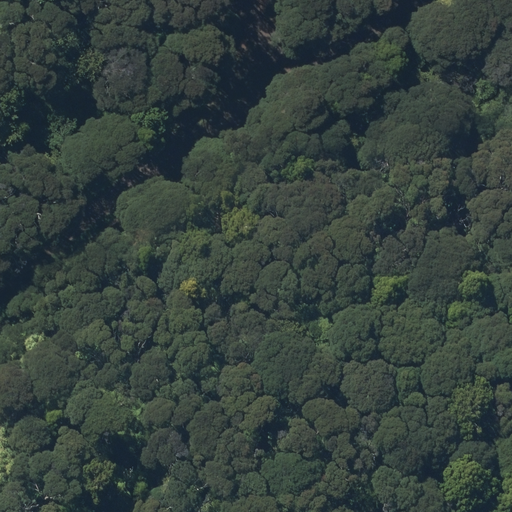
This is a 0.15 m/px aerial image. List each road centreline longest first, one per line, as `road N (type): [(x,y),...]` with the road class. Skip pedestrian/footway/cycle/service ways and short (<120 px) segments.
road 1 (track): [(0,262),(129,146),(379,0)]
road 2 (track): [(129,146),(166,105),(223,0)]
